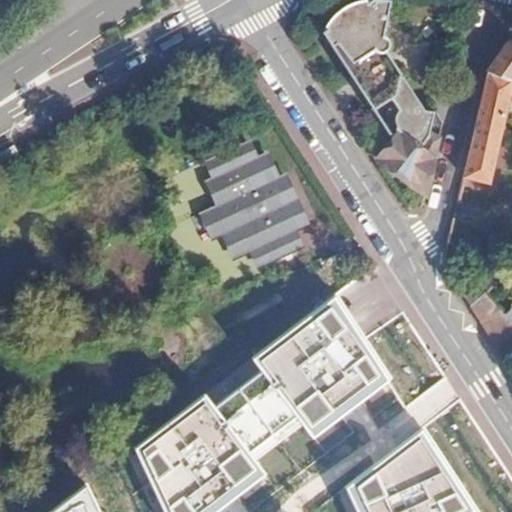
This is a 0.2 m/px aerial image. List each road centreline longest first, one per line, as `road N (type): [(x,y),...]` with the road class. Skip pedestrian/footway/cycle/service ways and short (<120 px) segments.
road 1 (residential): [(511,425),(251,0)]
road 2 (secondary): [(25,94),(67,87),(225,0)]
road 3 (secondary): [(126,0),(49,50),(25,94)]
